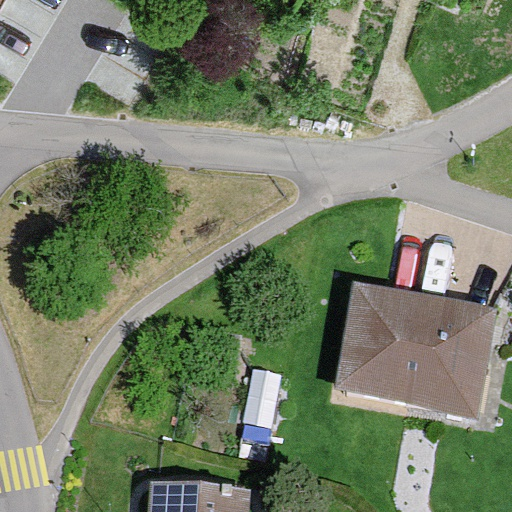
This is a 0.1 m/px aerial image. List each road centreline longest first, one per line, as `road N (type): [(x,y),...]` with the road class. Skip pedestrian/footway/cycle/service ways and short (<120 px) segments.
road 1 (residential): [(0,139),(72,136),(373,168)]
road 2 (unclassified): [(511,91),(373,168)]
road 3 (residential): [(373,168),(511,214)]
